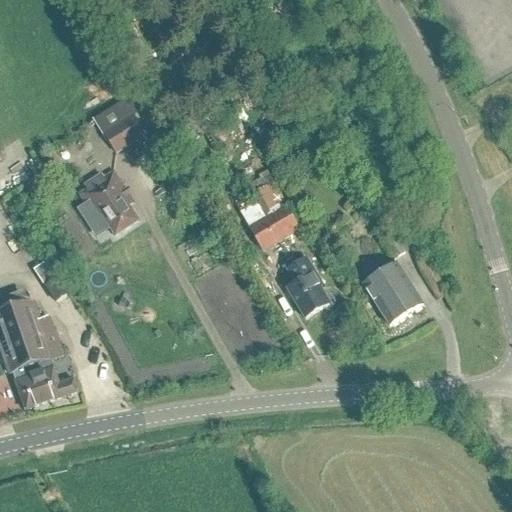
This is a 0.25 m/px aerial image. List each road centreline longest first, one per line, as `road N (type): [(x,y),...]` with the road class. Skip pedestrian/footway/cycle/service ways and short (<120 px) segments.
road 1 (tertiary): [(0,449),(186,413),(511,379)]
road 2 (tertiary): [(511,315),(456,140),(384,0)]
